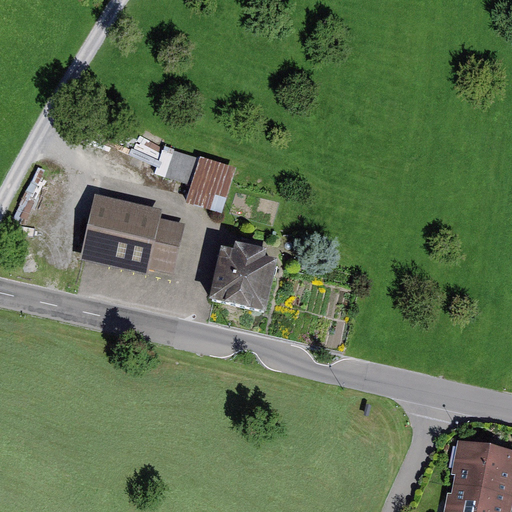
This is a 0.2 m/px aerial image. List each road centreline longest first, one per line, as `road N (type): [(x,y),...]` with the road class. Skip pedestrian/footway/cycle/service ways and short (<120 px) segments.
road 1 (tertiary): [(441,393),(320,372),(251,343),(0,293)]
road 2 (track): [(124,0),(0,206)]
road 3 (unclassified): [(441,393),(392,511)]
